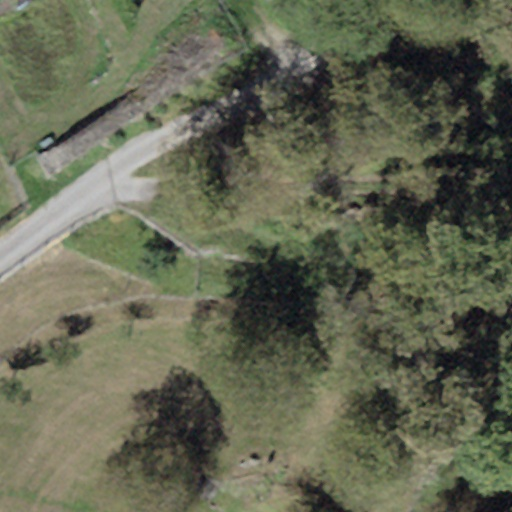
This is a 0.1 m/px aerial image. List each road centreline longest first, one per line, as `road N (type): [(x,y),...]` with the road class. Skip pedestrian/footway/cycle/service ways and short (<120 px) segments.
road 1 (track): [(382,0),(320,74),(180,135)]
road 2 (track): [(0,264),(180,135)]
